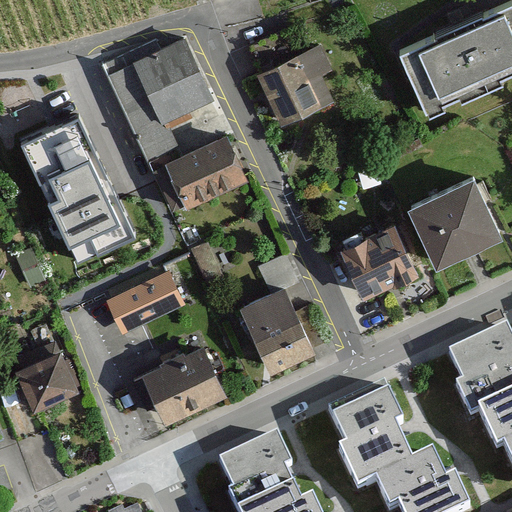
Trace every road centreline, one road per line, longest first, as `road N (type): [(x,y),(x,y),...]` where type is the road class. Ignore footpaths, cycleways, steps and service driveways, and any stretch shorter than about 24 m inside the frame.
road 1 (residential): [(0,64),(197,18),(360,372)]
road 2 (residential): [(178,248),(72,297),(153,464)]
road 3 (residential): [(153,464),(360,372)]
road 4 (residential): [(360,372),(511,302)]
